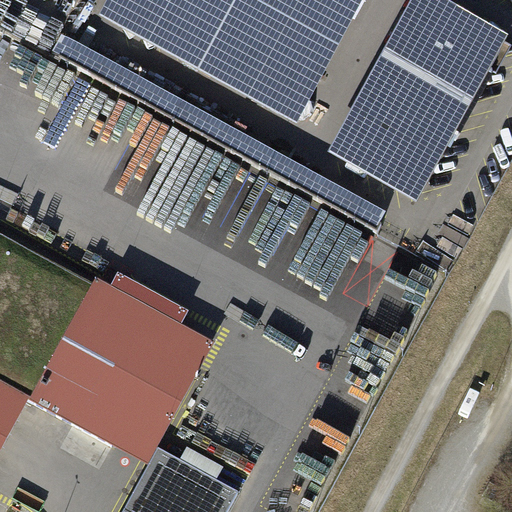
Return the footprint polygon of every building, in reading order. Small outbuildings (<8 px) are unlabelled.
[(368,0),(114,0),(104,19),(302,124),(368,0)] [(511,37),(442,0),(414,0),(335,149),(426,197),(511,37)] [(63,36),(53,53),(377,235),(387,218),(63,36)] [(159,453),(217,348),(196,336),(98,282),(96,286),(0,233),(0,460),(31,404),(129,458),(150,469),(159,453)] [(150,469),(126,511),(231,511),(240,496),(217,484),(224,470),(188,451),(180,464),(159,453),(150,469)]
